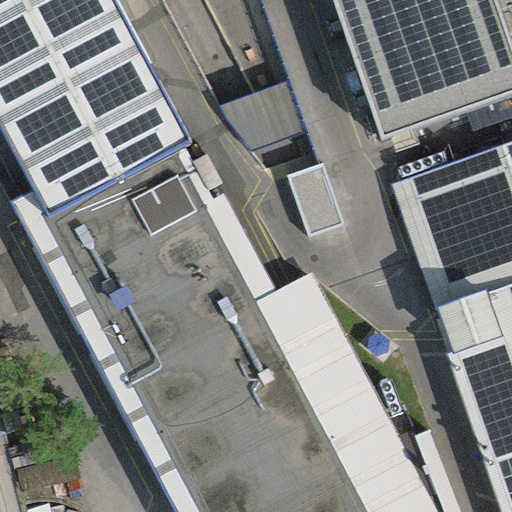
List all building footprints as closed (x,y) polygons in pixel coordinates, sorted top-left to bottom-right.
[(186,147),(105,0),(0,0),(0,133),(32,188),(47,218),(186,147)] [(511,34),(499,0),(329,0),(393,168),(511,123),(511,34)] [(291,74),(227,96),(245,150),(310,127),(291,74)] [(47,218),(32,188),(9,202),(171,511),(433,511),(309,271),(275,288),(204,151),(190,158),(186,147),(47,218)] [(511,156),(400,197),(511,506),(511,156)] [(284,173),(310,232),(343,217),(317,158),(284,173)]
